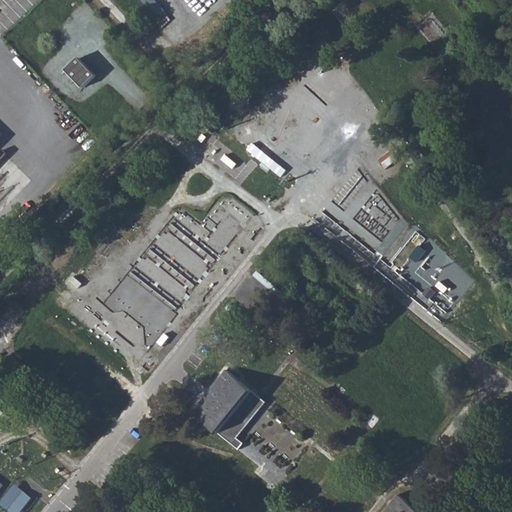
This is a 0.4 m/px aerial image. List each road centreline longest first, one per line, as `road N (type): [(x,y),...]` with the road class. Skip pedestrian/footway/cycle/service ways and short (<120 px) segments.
road 1 (unclassified): [(0,281),(191,90),(107,0)]
road 2 (track): [(191,90),(272,0)]
